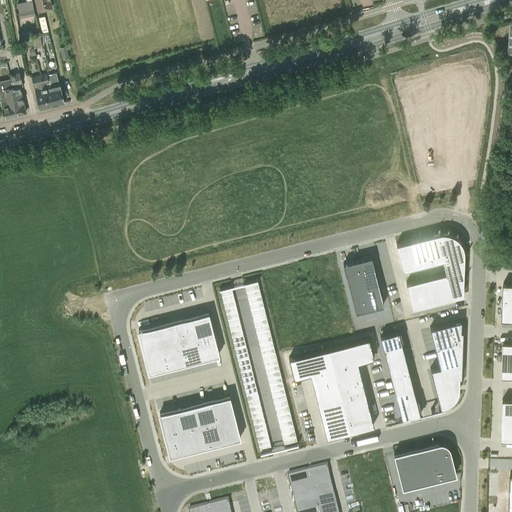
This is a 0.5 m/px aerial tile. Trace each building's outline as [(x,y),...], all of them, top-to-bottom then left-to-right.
[(35,0),(38,11),(51,8),(49,0),(35,0)] [(33,14),(31,7),(17,10),(19,17),(33,14)] [(39,33),(31,35),(34,45),(34,47),(34,48),(42,46),(39,33)] [(66,46),(60,48),(63,59),(69,58),(66,46)] [(481,67),(408,89),(438,182),(470,175),(481,67)] [(63,102),(56,71),(50,73),(51,79),(55,79),(56,84),(51,85),(56,105),(63,103),(63,102)] [(19,72),(9,74),(10,76),(12,87),(18,114),(25,112),(19,86),(22,86),(21,82),(19,72)] [(46,73),(40,75),(48,107),(56,105),(51,85),(45,86),(44,81),(47,81),(46,73)] [(48,107),(40,75),(32,77),(40,109),(48,107)] [(10,76),(0,78),(0,92),(1,99),(1,100),(0,100),(0,103),(3,117),(18,114),(12,87),(10,76)] [(387,102),(335,115),(356,196),(394,187),(380,129),(393,125),(387,102)] [(156,155),(103,168),(107,188),(125,185),(128,196),(141,249),(177,240),(156,155)] [(438,232),(425,236),(432,261),(442,258),(444,258),(442,250),(438,232)] [(440,232),(438,232),(442,250),(462,245),(461,241),(458,238),(455,235),(451,233),(448,232),(444,232),(440,232)] [(425,236),(411,239),(417,265),(432,261),(425,236)] [(411,239),(396,243),(402,269),(417,265),(411,239)] [(444,258),(442,258),(445,272),(463,267),(464,253),(463,249),(462,245),(442,250),(444,258)] [(371,256),(357,259),(363,284),(364,284),(377,280),(371,256)] [(357,259),(343,263),(349,287),(353,286),(363,284),(357,259)] [(463,267),(445,272),(452,296),(462,294),(463,267)] [(445,272),(432,275),(439,300),(452,296),(445,272)] [(432,275),(406,282),(412,306),(439,300),(432,275)] [(364,284),(363,284),(370,308),(383,304),(377,280),(364,284)] [(258,282),(244,285),(247,296),(260,293),(258,282)] [(511,282),(503,282),(502,300),(511,300),(511,282)] [(353,286),(349,287),(355,311),(370,308),(363,284),(353,286)] [(231,287),(220,290),(221,296),(233,293),(231,287)] [(233,293),(221,296),(223,302),(234,299),(233,293)] [(260,293),(247,296),(248,302),(262,299),(260,293)] [(234,299),(223,302),(224,308),(236,305),(234,299)] [(262,299),(248,302),(250,308),(263,304),(262,299)] [(511,300),(502,300),(502,319),(511,319),(511,300)] [(263,304),(250,308),(251,313),(265,310),(263,304)] [(236,305),(224,308),(226,314),(237,311),(236,305)] [(265,310),(251,313),(252,319),(266,316),(265,310)] [(208,311),(191,316),(196,337),(213,332),(208,311)] [(237,311),(226,314),(227,320),(239,317),(237,311)] [(191,316),(173,320),(179,341),(196,337),(191,316)] [(266,316),(252,319),(254,325),(267,321),(266,316)] [(239,317),(227,320),(229,326),(240,323),(239,317)] [(460,319),(430,327),(435,346),(460,340),(460,329),(460,319)] [(173,320),(156,324),(161,346),(179,341),(173,320)] [(267,321),(254,325),(255,330),(269,327),(267,321)] [(240,323),(229,326),(230,332),(242,329),(240,323)] [(156,324),(138,329),(143,347),(142,347),(143,348),(144,350),(161,346),(156,324)] [(269,327),(255,330),(257,336),(270,333),(269,327)] [(242,329),(230,332),(232,338),(243,335),(242,329)] [(398,330),(380,335),(385,355),(403,350),(400,340),(398,331),(398,330)] [(213,332),(196,337),(201,358),(219,354),(213,332)] [(270,333),(257,336),(258,342),(272,338),(270,333)] [(243,335),(232,338),(233,344),(245,341),(243,335)] [(196,337),(179,341),(184,363),(201,358),(196,337)] [(368,337),(328,347),(338,383),(361,377),(357,361),(373,356),(368,337)] [(272,338),(258,342),(259,347),(273,344),(272,338)] [(460,340),(435,346),(435,347),(440,366),(459,361),(460,341),(460,340)] [(179,341),(161,346),(166,367),(184,363),(179,341)] [(245,341),(233,344),(234,350),(246,347),(245,341)] [(511,341),(503,341),(502,358),(511,358),(511,341)] [(273,344),(259,347),(261,353),(274,350),(273,344)] [(161,346),(144,350),(144,353),(144,354),(149,372),(166,367),(161,346)] [(246,347),(234,350),(236,356),(248,353),(246,347)] [(328,347),(288,357),(293,377),(310,373),(314,389),(338,383),(328,347)] [(274,350),(261,353),(262,359),(276,355),(274,350)] [(403,350),(385,355),(388,367),(406,363),(403,350)] [(248,353),(236,356),(237,362),(249,359),(248,353)] [(276,355),(262,359),(264,364),(277,361),(276,355)] [(511,358),(502,358),(502,375),(511,375),(511,358)] [(249,359),(237,362),(239,368),(251,365),(249,359)] [(277,361),(264,364),(265,370),(279,367),(277,361)] [(440,366),(430,368),(430,369),(435,387),(458,382),(459,376),(459,361),(440,366)] [(406,363),(388,367),(392,380),(410,375),(406,363)] [(251,365),(239,368),(240,374),(252,371),(251,365)] [(279,367),(265,370),(266,376),(280,372),(279,367)] [(252,371),(240,374),(242,380),(254,377),(252,371)] [(280,372),(266,376),(268,381),(281,378),(280,372)] [(410,375),(392,380),(395,392),(413,387),(410,375)] [(254,377),(242,380),(243,386),(255,383),(254,377)] [(361,377),(338,383),(342,398),(365,392),(361,377)] [(281,378),(268,381),(269,387),(283,384),(281,378)] [(458,382),(435,387),(440,406),(440,407),(442,407),(446,405),(449,403),(452,400),(455,397),(457,393),(458,390),(458,382)] [(255,383),(243,386),(245,392),(256,389),(255,383)] [(338,383),(314,389),(318,404),(342,398),(338,383)] [(283,384),(269,387),(271,393),(284,389),(283,384)] [(413,387),(395,392),(401,417),(409,415),(421,412),(421,411),(419,412),(416,398),(413,387)] [(256,389),(245,392),(246,398),(258,395),(256,389)] [(284,389),(271,393),(272,398),(286,395),(284,389)] [(365,392),(342,398),(350,430),(373,425),(365,392)] [(229,394),(212,399),(217,420),(235,416),(229,394)] [(258,395),(246,398),(248,404),(259,401),(258,395)] [(286,395),(272,398),(274,404),(287,401),(286,395)] [(342,398),(318,404),(326,436),(350,430),(342,398)] [(502,398),(502,416),(511,416),(511,398),(502,398)] [(212,399),(194,403),(200,424),(217,420),(212,399)] [(259,401),(248,404),(249,410),(261,407),(259,401)] [(287,401),(274,404),(275,410),(288,406),(287,401)] [(194,403),(177,408),(182,429),(200,424),(194,403)] [(288,406),(275,410),(276,415),(290,412),(288,406)] [(261,407),(249,410),(251,416),(262,413),(261,407)] [(177,408),(159,412),(164,430),(163,430),(164,431),(165,433),(182,429),(177,408)] [(290,412),(276,415),(278,421),(291,418),(290,412)] [(262,413),(251,416),(252,422),(264,419),(262,413)] [(235,416),(217,420),(223,441),(240,437),(235,416)] [(511,416),(502,416),(501,439),(511,439),(511,416)] [(291,418),(278,421),(279,427),(293,423),(291,418)] [(264,419),(252,422),(254,428),(265,425),(264,419)] [(217,420),(200,424),(205,446),(223,441),(217,420)] [(293,423),(279,427),(281,432),(294,429),(293,423)] [(200,424),(182,429),(188,450),(205,446),(200,424)] [(265,425),(254,428),(255,434),(267,431),(265,425)] [(182,429),(165,433),(165,436),(165,437),(166,437),(170,455),(188,450),(182,429)] [(294,429),(281,432),(282,438),(295,435),(294,429)] [(267,431),(255,434),(257,440),(268,437),(267,431)] [(295,435),(282,438),(283,444),(297,440),(295,435)] [(268,437),(257,440),(258,446),(270,443),(268,437)] [(438,442),(428,445),(437,478),(455,474),(449,449),(440,451),(438,442)] [(270,443),(258,446),(260,452),(271,449),(270,443)] [(428,445),(411,449),(419,483),(437,478),(428,445)] [(411,449),(394,453),(402,487),(419,483),(411,449)] [(307,475),(306,475),(308,485),(309,485),(328,481),(327,477),(326,474),(325,471),(326,471),(326,469),(324,469),(325,470),(308,474),(308,473),(307,474),(307,475)] [(288,479),(286,479),(286,481),(286,480),(286,481),(287,480),(289,486),(288,486),(289,490),(290,490),(309,485),(308,485),(306,475),(305,475),(305,474),(303,475),(304,475),(288,479)] [(328,481),(309,485),(311,494),(311,495),(330,490),(331,490),(330,486),(329,487),(328,481)] [(309,485),(290,490),(291,496),(290,496),(291,500),(292,500),(311,495),(311,494),(309,485)] [(330,490),(311,495),(313,504),(313,505),(332,500),(333,500),(332,496),(331,496),(330,490)] [(311,495),(292,500),(293,506),(294,510),(313,505),(313,504),(311,495)] [(332,500),(313,505),(314,511),(326,511),(335,510),(336,510),(335,506),(334,506),(332,500)]
